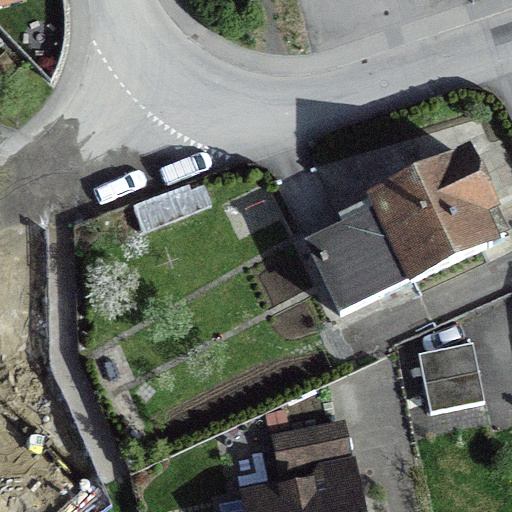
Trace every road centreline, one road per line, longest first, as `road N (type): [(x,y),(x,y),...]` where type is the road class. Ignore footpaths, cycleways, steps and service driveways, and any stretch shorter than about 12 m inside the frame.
road 1 (tertiary): [(182,86),(232,107),(291,109),(511,37)]
road 2 (residential): [(0,198),(182,86)]
